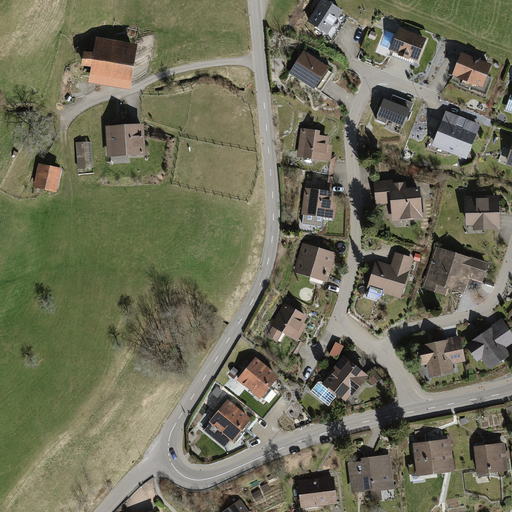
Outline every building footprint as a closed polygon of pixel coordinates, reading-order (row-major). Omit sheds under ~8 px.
[(343,10),(327,0),(320,0),(308,21),(328,34),(343,10)] [(428,38),(400,27),(390,50),(418,61),(428,38)] [(371,31),(369,38),(375,40),(377,34),(371,31)] [(138,43),(96,36),(93,53),(83,52),(81,65),(91,67),(88,83),(130,90),(138,43)] [(328,68),(302,52),(289,74),(315,90),(316,88),(321,92),(333,74),(327,70),(328,68)] [(494,65),(461,52),(451,76),(484,90),(494,65)] [(390,102),(384,99),(377,117),(378,117),(376,121),(386,125),(387,121),(402,127),(408,112),(410,113),(413,104),(393,95),(390,102)] [(482,125),(446,112),(432,147),(467,161),(482,125)] [(143,124),(105,126),(107,157),(145,155),(143,124)] [(320,132),(301,129),(297,158),(311,160),(331,163),(334,144),(329,143),(330,137),(319,135),(320,132)] [(91,142),(76,143),(78,169),(93,168),(91,142)] [(331,163),(311,160),(309,172),(330,175),(331,163)] [(64,168),(39,163),(34,188),(59,193),(64,168)] [(313,178),(311,189),(332,192),(334,181),(313,178)] [(396,179),(376,180),(378,207),(390,206),(391,222),(429,219),(427,190),(409,192),(408,186),(397,187),(396,179)] [(311,189),(307,189),(302,224),(322,226),(323,218),(336,219),(338,203),(333,202),(334,192),(332,192),(311,189)] [(505,197),(469,197),(469,230),(505,230),(505,197)] [(337,253),(301,243),(293,271),(328,281),(337,253)] [(492,266),(437,248),(423,291),(451,300),(454,291),(468,296),(472,282),(485,287),(492,266)] [(417,259),(396,252),(391,267),(377,263),(369,288),(404,299),(417,259)] [(308,316),(284,302),(271,326),(272,327),(267,336),(278,342),(283,333),(290,338),(298,342),(307,325),(304,323),(308,316)] [(493,326),(466,344),(477,361),(483,357),(490,368),(510,355),(505,348),(511,343),(511,333),(502,318),(492,325),(493,326)] [(449,340),(416,346),(420,366),(428,364),(430,378),(456,373),(454,364),(466,362),(461,336),(448,338),(449,340)] [(344,346),(336,343),(330,355),(338,359),(344,346)] [(369,376),(344,357),(323,383),(321,382),(318,382),(311,392),(329,406),(337,395),(345,401),(350,395),(352,397),(369,376)] [(279,376),(255,358),(237,381),(260,399),(269,388),(279,376)] [(376,374),(369,380),(373,386),(381,379),(376,374)] [(217,387),(212,394),(217,398),(222,391),(217,387)] [(251,419),(227,400),(209,422),(233,442),(251,419)] [(427,430),(415,432),(416,440),(429,438),(427,430)] [(451,439),(413,444),(417,477),(455,472),(451,439)] [(505,443),(474,447),(478,474),(508,471),(505,443)] [(362,461),(348,463),(351,493),(372,491),(373,501),(382,500),(381,490),(394,489),(390,455),(361,458),(362,461)] [(334,478),(298,481),(301,508),(337,505),(334,478)] [(267,484),(261,487),(264,493),(271,490),(267,484)] [(259,490),(252,494),(256,502),(264,498),(259,490)] [(249,511),(240,499),(221,511),(249,511)] [(467,511),(475,511),(474,499),(466,500),(466,502),(467,511)] [(467,511),(466,502),(459,503),(460,507),(450,508),(450,511),(467,511)]
